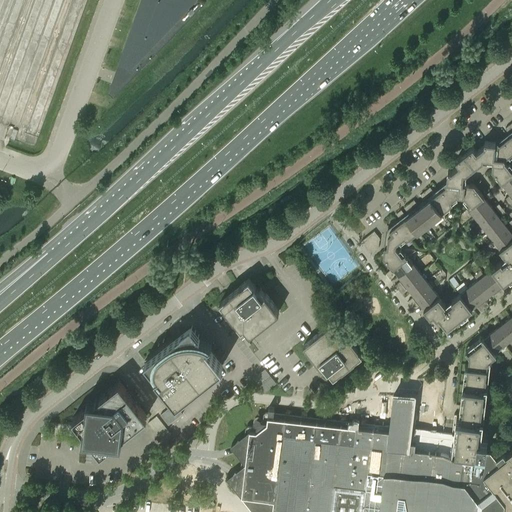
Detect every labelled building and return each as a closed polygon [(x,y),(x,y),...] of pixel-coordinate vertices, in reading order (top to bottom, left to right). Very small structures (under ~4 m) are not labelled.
[(113,96),(113,97),(205,2),(200,0),(146,0),(118,79),(113,96)] [(477,151),(475,149),(473,146),(464,153),(475,166),(483,160),(493,161),(492,165),(504,167),(507,164),(505,161),(505,158),(511,152),(511,142),(507,136),(506,138),(497,145),(495,145),(496,142),(485,141),(484,145),(477,151)] [(472,169),(475,166),(464,153),(456,159),(460,164),(452,170),(448,170),(447,181),(449,181),(449,183),(439,191),(448,203),(448,202),(459,194),(463,194),(465,197),(468,195),(469,183),(466,183),(467,172),(472,169)] [(504,167),(492,165),(492,170),(502,183),(511,174),(511,170),(507,164),(504,167)] [(511,174),(502,183),(508,191),(511,187),(511,174)] [(465,197),(471,205),(472,206),(484,196),(474,184),(469,183),(468,195),(465,197)] [(439,191),(431,197),(442,212),(451,205),(448,202),(448,203),(439,191)] [(468,208),(469,208),(475,216),(490,204),(484,196),(472,206),(471,205),(468,208)] [(434,219),(442,212),(431,197),(422,204),(434,219)] [(426,225),(434,219),(422,204),(414,210),(426,225)] [(475,216),(481,224),(496,212),(490,204),(475,216)] [(418,231),(426,225),(414,210),(406,216),(418,231)] [(481,224),(488,232),(503,220),(496,212),(481,224)] [(409,238),(418,231),(406,216),(398,223),(407,235),(409,238)] [(488,232),(494,240),(509,228),(503,220),(488,232)] [(396,244),(407,235),(398,223),(390,229),(386,232),(383,255),(393,268),(405,258),(404,258),(396,247),(396,244)] [(511,239),(511,232),(509,228),(494,240),(501,249),(501,248),(511,239)] [(380,238),(374,231),(361,241),(371,254),(378,248),(380,238)] [(501,261),(492,268),(504,283),(511,276),(511,239),(501,248),(501,249),(507,257),(511,253),(511,254),(511,258),(511,259),(511,257),(503,263),(501,261)] [(405,258),(393,268),(399,276),(414,264),(408,256),(407,255),(404,258),(405,258)] [(414,264),(399,276),(405,284),(420,272),(414,264)] [(492,268),(484,274),(496,289),(504,283),(492,268)] [(420,272),(405,284),(412,292),(427,280),(420,272)] [(477,280),(476,281),(488,295),(496,289),(484,274),(484,275),(477,280)] [(454,276),(450,279),(455,287),(459,284),(454,276)] [(244,327),(250,334),(258,327),(271,317),(279,311),(275,305),(265,292),(265,293),(261,287),(258,289),(249,278),(220,301),(242,329),(244,327)] [(427,280),(412,292),(418,300),(433,288),(427,280)] [(476,281),(468,287),(480,302),(488,295),(476,281)] [(468,287),(461,293),(472,308),(480,302),(468,287)] [(433,288),(418,300),(424,308),(439,297),(440,297),(433,288)] [(446,304),(440,297),(439,297),(424,308),(441,329),(446,326),(448,327),(472,308),(461,293),(452,300),(453,302),(445,308),(446,310),(444,312),(441,308),(446,304)] [(511,319),(510,317),(502,324),(511,336),(511,319)] [(322,368),(325,366),(333,378),(363,355),(341,327),(338,329),(332,322),(324,329),(324,328),(311,338),(312,339),(303,345),(317,363),(318,363),(322,368)] [(201,336),(200,336),(191,324),(145,361),(154,372),(154,375),(155,377),(156,381),(157,382),(157,384),(159,387),(161,390),(165,386),(177,401),(223,365),(208,345),(212,342),(212,341),(211,341),(209,340),(209,339),(206,338),(204,337),(201,336)] [(511,338),(511,336),(502,324),(493,331),(504,344),(511,338)] [(484,337),(485,338),(495,351),(504,344),(493,331),(484,337)] [(453,444),(453,445),(486,449),(488,437),(488,435),(488,434),(481,433),(490,358),(491,357),(496,353),(495,351),(485,338),(468,351),(469,354),(463,404),(461,404),(457,432),(457,435),(456,444),(453,444)] [(265,390),(277,382),(266,367),(254,375),(265,390)] [(140,407),(126,389),(120,380),(96,399),(95,400),(88,399),(87,406),(73,417),(80,425),(80,426),(85,432),(84,438),(90,439),(94,443),(94,444),(101,452),(114,442),(120,442),(121,436),(124,434),(147,415),(140,407)] [(264,448),(255,511),(511,511),(511,449),(507,453),(508,455),(500,461),(491,450),(486,449),(453,445),(453,444),(456,444),(457,432),(416,427),(415,433),(412,433),(417,393),(417,392),(416,391),(415,391),(406,391),(405,391),(405,392),(404,392),(404,393),(395,393),(391,426),(385,426),(384,426),(384,430),(300,419),(264,448)] [(183,413),(175,404),(175,403),(161,414),(169,424),(183,413)] [(149,422),(164,441),(171,434),(156,416),(149,422)]
